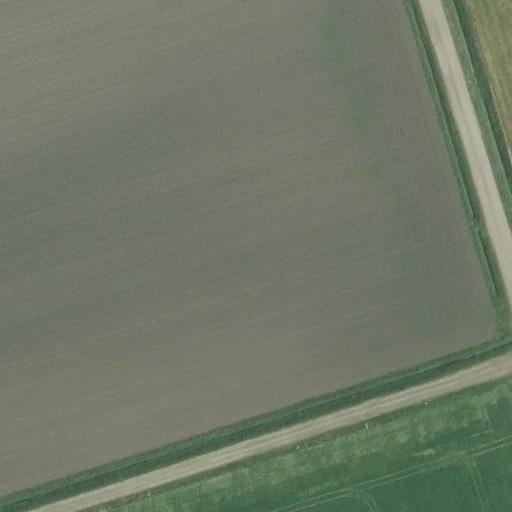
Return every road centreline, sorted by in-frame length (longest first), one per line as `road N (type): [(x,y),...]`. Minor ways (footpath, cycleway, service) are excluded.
road 1 (track): [(511,367),(52,511)]
road 2 (track): [(430,0),(511,266)]
